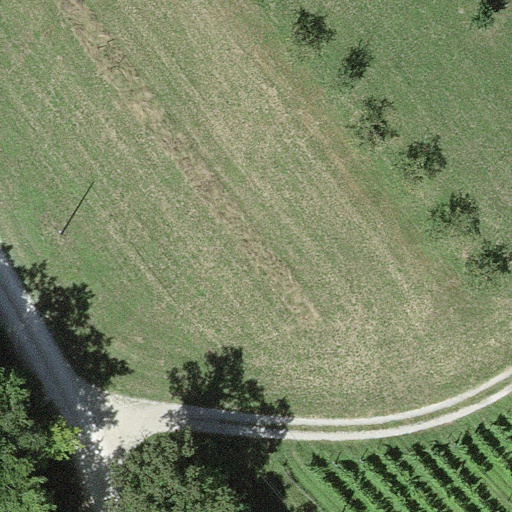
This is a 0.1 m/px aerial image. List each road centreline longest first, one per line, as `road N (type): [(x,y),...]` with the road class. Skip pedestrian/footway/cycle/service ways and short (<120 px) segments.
road 1 (track): [(77,413),(244,430),(361,429),(464,404),(511,374)]
road 2 (unclassified): [(0,284),(77,413),(107,511)]
